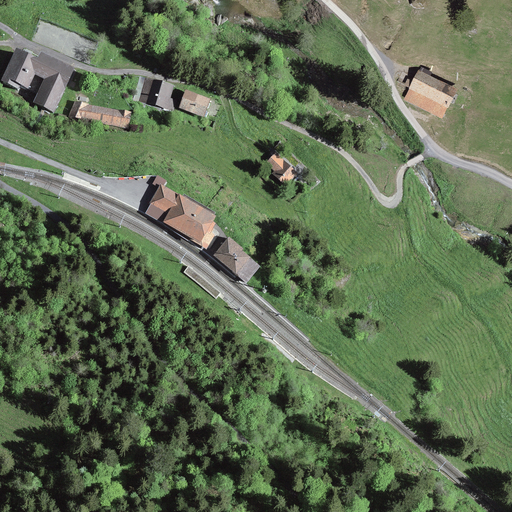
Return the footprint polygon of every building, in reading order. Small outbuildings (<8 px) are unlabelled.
[(18,53),(3,84),(18,91),(20,87),(29,92),(39,96),(39,97),(35,106),(53,114),(72,73),(42,58),(39,63),(18,53)] [(455,92),(419,74),(406,101),(441,118),(455,92)] [(171,88),(140,79),(134,101),(171,112),(174,103),(167,100),(171,88)] [(209,102),(187,94),(182,109),(203,117),(209,102)] [(76,104),(70,118),(128,129),(131,114),(76,104)] [(285,185),(295,174),(282,161),(280,162),(276,158),(269,164),(277,173),(275,175),(285,185)] [(216,214),(161,183),(149,203),(150,203),(167,213),(163,221),(194,238),(192,240),(207,249),(217,230),(213,227),(216,222),(213,220),(216,214)] [(167,213),(150,203),(145,213),(162,222),(163,221),(167,213)] [(244,247),(229,235),(213,255),(246,283),(261,265),(242,250),(244,247)] [(188,267),(183,273),(216,299),(221,293),(188,267)]
